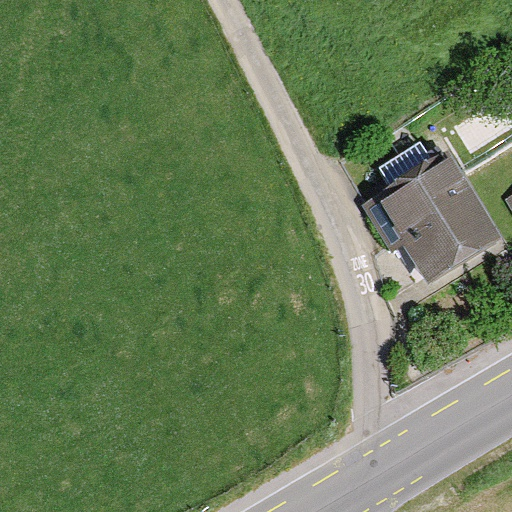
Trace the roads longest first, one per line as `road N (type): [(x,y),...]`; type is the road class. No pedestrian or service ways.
road 1 (residential): [(390,474),(369,427),(355,290),(310,169),(225,0)]
road 2 (secondary): [(390,474),(511,401)]
